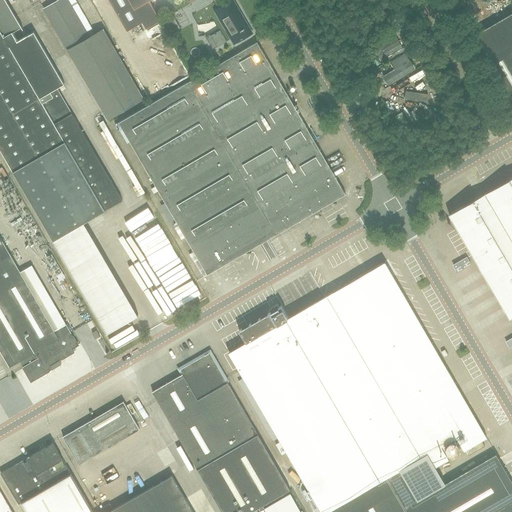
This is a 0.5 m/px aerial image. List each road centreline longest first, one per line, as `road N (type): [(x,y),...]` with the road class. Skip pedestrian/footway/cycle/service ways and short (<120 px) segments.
road 1 (unclassified): [(0,433),(392,207)]
road 2 (unclassified): [(392,207),(272,0)]
road 3 (unclassified): [(511,413),(392,207)]
road 4 (unclassified): [(392,207),(511,138)]
